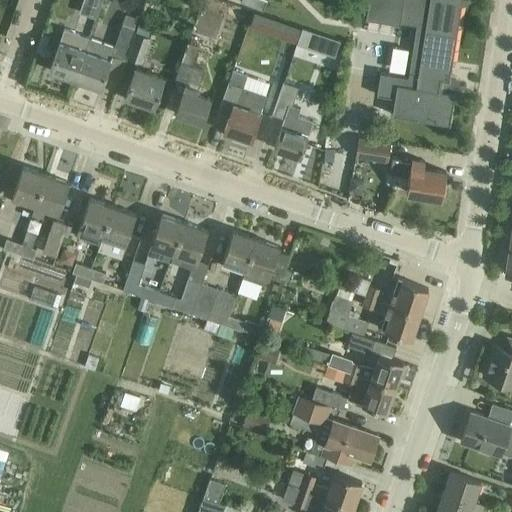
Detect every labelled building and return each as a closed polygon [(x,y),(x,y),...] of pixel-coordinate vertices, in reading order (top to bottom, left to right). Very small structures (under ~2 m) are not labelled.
[(241,0),(240,2),(262,10),(266,0),(241,0)] [(367,0),(365,17),(416,25),(408,78),(380,73),(377,95),(394,97),(391,115),(449,124),(454,93),(445,92),(447,81),(449,81),(461,0),(367,0)] [(260,13),(248,66),(265,69),(276,17),(260,13)] [(113,46),(89,38),(75,79),(100,88),(106,73),(117,76),(124,57),(137,21),(124,16),(113,46)] [(290,24),(285,39),(295,43),(300,28),(290,24)] [(155,30),(140,25),(129,57),(144,62),(155,30)] [(89,38),(83,36),(64,29),(50,71),(75,79),(89,38)] [(317,34),(309,54),(325,60),(333,40),(317,34)] [(202,123),(210,98),(197,94),(206,70),(193,65),(200,46),(187,42),(174,81),(185,85),(175,113),(202,123)] [(153,106),(160,87),(163,78),(135,68),(125,96),(153,106)] [(224,93),(217,112),(229,116),(224,130),(251,139),(257,120),(260,113),(265,96),(251,91),(242,88),(242,87),(246,75),(231,70),(227,82),(224,93)] [(284,117),(280,128),(274,147),(300,157),(312,121),(298,116),(300,108),(292,105),(298,87),(283,82),(273,113),(284,117)] [(389,143),(358,139),(355,156),(387,161),(389,143)] [(325,148),(324,161),(332,162),(333,149),(325,148)] [(424,161),(404,158),(391,156),(389,173),(409,176),(406,192),(441,197),(442,194),(444,195),(445,184),(444,183),(445,171),(423,168),(424,161)] [(22,166),(12,197),(35,205),(46,174),(22,166)] [(42,218),(45,208),(59,213),(69,182),(46,174),(35,205),(32,215),(42,218)] [(351,178),(349,191),(362,193),(364,180),(351,178)] [(89,198),(76,236),(100,244),(112,206),(89,198)] [(136,214),(112,206),(100,244),(99,245),(121,253),(125,244),(136,214)] [(161,214),(150,245),(147,256),(170,264),(170,262),(184,222),(161,214)] [(53,220),(43,252),(45,253),(57,256),(64,232),(67,224),(53,220)] [(207,230),(184,222),(170,262),(190,269),(187,278),(180,299),(160,292),(157,301),(191,313),(201,283),(208,265),(197,261),(207,230)] [(26,230),(21,244),(18,254),(34,259),(37,249),(32,248),(36,233),(26,230)] [(226,249),(222,261),(245,269),(256,238),(233,230),(226,249)] [(245,269),(243,277),(266,285),(269,276),(281,280),(284,270),(289,254),(278,250),(279,247),(256,238),(245,269)] [(6,240),(3,249),(18,254),(21,244),(6,240)] [(123,289),(157,301),(160,292),(137,284),(144,264),(133,260),(123,289)] [(76,263),(72,273),(88,278),(91,269),(76,263)] [(286,268),(282,280),(289,282),(292,271),(286,268)] [(91,269),(88,278),(103,284),(103,282),(106,274),(91,269)] [(382,289),(369,285),(370,282),(354,277),(350,290),(378,300),(382,289)] [(389,303),(419,314),(428,289),(398,278),(389,303)] [(201,283),(191,313),(206,319),(218,323),(220,323),(226,325),(229,316),(236,295),(201,283)] [(378,300),(350,290),(350,291),(365,296),(362,305),(386,313),(380,329),(411,339),(419,314),(389,303),(389,304),(378,300)] [(78,299),(66,351),(79,354),(91,302),(78,299)] [(278,333),(281,320),(285,309),(273,305),(269,317),(271,317),(267,329),(278,333)] [(330,309),(325,322),(363,335),(368,321),(349,315),(348,316),(330,309)] [(155,314),(149,341),(164,344),(169,317),(155,314)] [(233,328),(241,331),(244,321),(229,316),(226,325),(233,328)] [(206,319),(203,328),(215,332),(218,323),(206,319)] [(220,323),(216,334),(229,339),(233,328),(226,325),(220,323)] [(347,345),(372,354),(376,340),(352,332),(347,345)] [(247,333),(244,342),(256,346),(259,337),(247,333)] [(511,342),(509,350),(493,345),(482,375),(511,385),(511,342)] [(345,370),(347,371),(394,387),(403,362),(379,354),(374,368),(304,344),(300,355),(318,361),(327,364),(345,370)] [(262,345),(258,358),(274,364),(279,350),(262,345)] [(88,354),(84,366),(93,369),(98,358),(88,354)] [(102,356),(99,370),(111,372),(114,358),(102,356)] [(327,364),(324,375),(342,381),(345,370),(327,364)] [(347,371),(344,380),(353,383),(347,399),(361,404),(367,406),(385,412),(394,387),(347,371)] [(160,383),(158,390),(167,393),(169,386),(160,383)] [(311,398),(343,409),(347,397),(315,386),(311,398)] [(124,391),(120,405),(135,410),(139,396),(124,391)] [(328,407),(297,396),(291,411),(293,412),(289,422),(318,433),(328,407)] [(165,422),(173,424),(179,405),(170,402),(165,422)] [(460,441),(493,452),(500,455),(500,453),(511,457),(511,410),(499,406),(494,419),(470,411),(460,441)] [(270,418),(248,410),(243,426),(265,433),(270,418)] [(378,435),(359,428),(333,419),(321,454),(350,464),(353,454),(369,459),(378,435)] [(324,458),(305,452),(302,462),(321,468),(324,458)] [(232,458),(227,473),(243,478),(248,464),(232,458)] [(293,469),(288,485),(298,488),(353,507),(361,482),(342,475),(333,472),(328,487),(315,483),(317,477),(305,472),(305,473),(293,469)] [(480,481),(450,471),(443,492),(473,502),(480,481)] [(210,479),(203,499),(217,504),(224,484),(210,479)] [(298,488),(293,503),(307,508),(308,503),(321,507),(319,511),(350,511),(353,507),(298,488)] [(435,511),(469,511),(473,502),(443,492),(435,511)] [(203,499),(198,511),(221,511),(224,506),(217,504),(203,499)]
